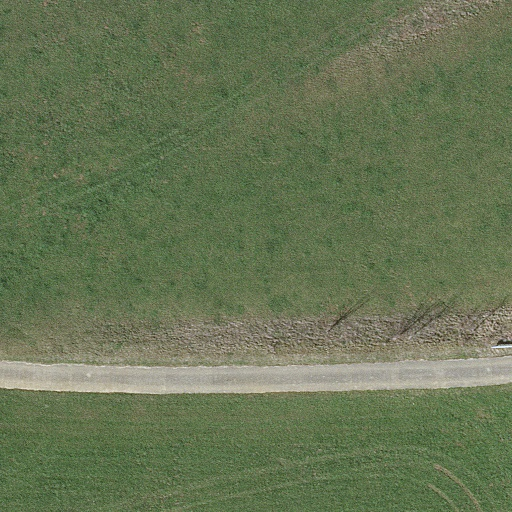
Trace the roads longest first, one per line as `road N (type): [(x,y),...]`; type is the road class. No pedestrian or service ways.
road 1 (track): [(0,374),(77,383),(511,371)]
road 2 (track): [(433,0),(0,246)]
